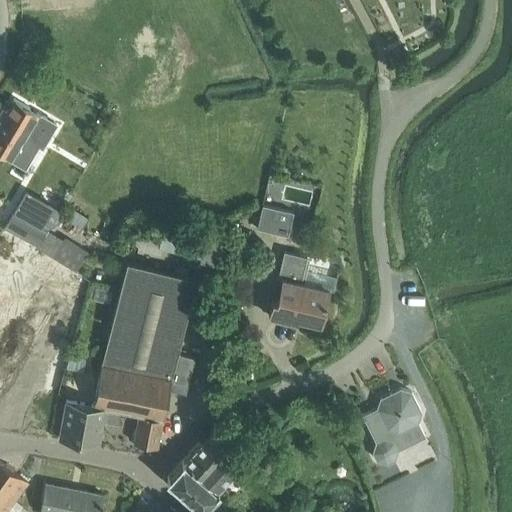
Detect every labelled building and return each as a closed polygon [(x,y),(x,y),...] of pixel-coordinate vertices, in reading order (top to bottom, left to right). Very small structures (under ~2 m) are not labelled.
[(14,100),(0,122),(0,152),(11,159),(25,167),(39,143),(43,146),(56,125),(45,118),(14,100)] [(288,235),(293,211),(274,207),(268,230),(288,235)] [(53,258),(73,270),(77,272),(89,252),(65,237),(64,240),(48,230),(15,211),(4,229),(36,248),(53,258)] [(163,226),(158,246),(200,255),(199,260),(217,264),(224,235),(206,231),(205,231),(204,235),(163,226)] [(284,251),(268,316),(296,323),(297,319),(320,324),(328,291),(329,288),(304,282),(310,257),(284,251)] [(53,258),(43,275),(63,287),(73,270),(53,258)] [(125,261),(102,365),(101,364),(96,389),(92,388),(91,392),(95,393),(93,402),(89,402),(88,405),(66,401),(58,437),(93,445),(97,446),(103,421),(117,424),(120,411),(138,415),(132,441),(155,446),(168,389),(186,393),(194,357),(179,353),(196,277),(125,261)] [(0,392),(47,316),(0,286),(0,392)] [(376,409),(362,416),(376,443),(372,453),(376,461),(387,465),(395,461),(398,450),(425,437),(418,423),(421,413),(411,393),(400,389),(380,399),(376,409)] [(168,478),(201,509),(237,470),(228,461),(236,452),(213,430),(201,443),(168,478)] [(0,462),(0,511),(4,511),(27,482),(0,462)] [(100,511),(104,495),(45,483),(39,511),(100,511)]
